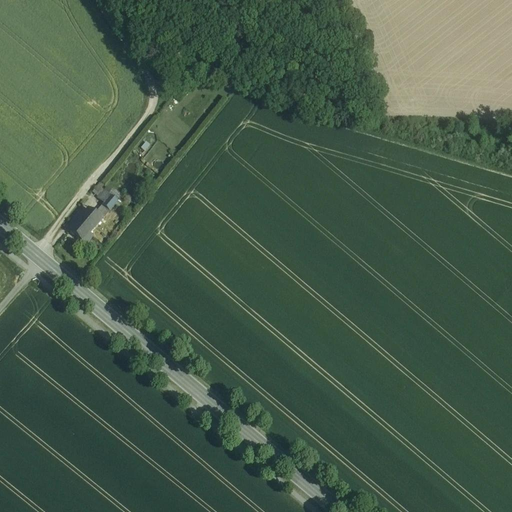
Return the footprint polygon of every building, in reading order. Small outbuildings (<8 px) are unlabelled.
[(99,199),(105,191),(98,186),(92,194),(99,199)] [(105,191),(118,201),(121,197),(108,187),(105,191)] [(118,201),(105,191),(99,199),(104,203),(102,206),(109,212),(112,208),(118,201)] [(118,201),(112,208),(116,211),(122,204),(118,201)] [(109,212),(102,206),(98,211),(105,217),(109,212)] [(69,231),(83,242),(101,221),(87,209),(69,231)]
